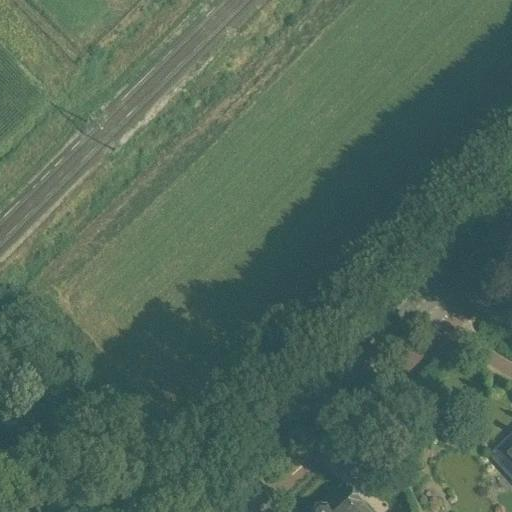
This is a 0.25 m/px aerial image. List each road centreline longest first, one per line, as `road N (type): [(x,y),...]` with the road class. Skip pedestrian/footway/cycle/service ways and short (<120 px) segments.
road 1 (secondary): [(236,474),(511,223)]
road 2 (residential): [(262,507),(454,328)]
